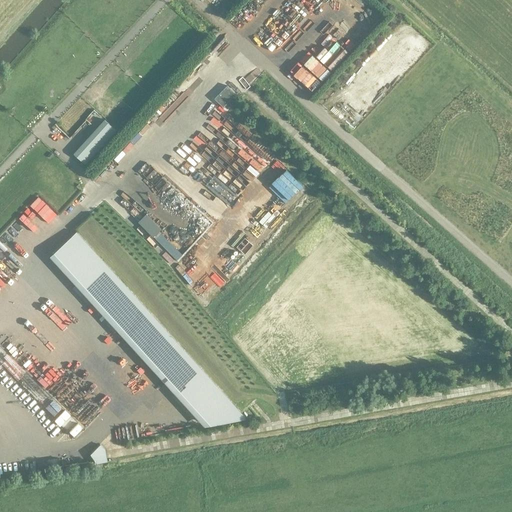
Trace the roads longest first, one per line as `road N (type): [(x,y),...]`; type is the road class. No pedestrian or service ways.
road 1 (track): [(511,283),(197,0)]
road 2 (track): [(162,0),(0,171)]
